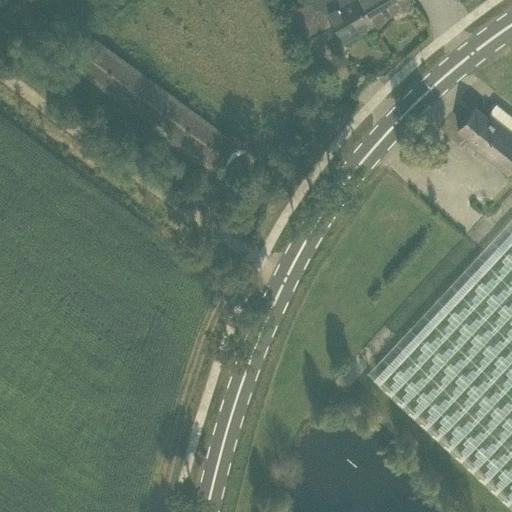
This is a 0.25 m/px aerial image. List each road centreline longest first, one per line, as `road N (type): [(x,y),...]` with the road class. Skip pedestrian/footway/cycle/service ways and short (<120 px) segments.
road 1 (secondary): [(208,511),(251,350),(327,204),(380,139),(511,22)]
road 2 (track): [(0,71),(282,280)]
